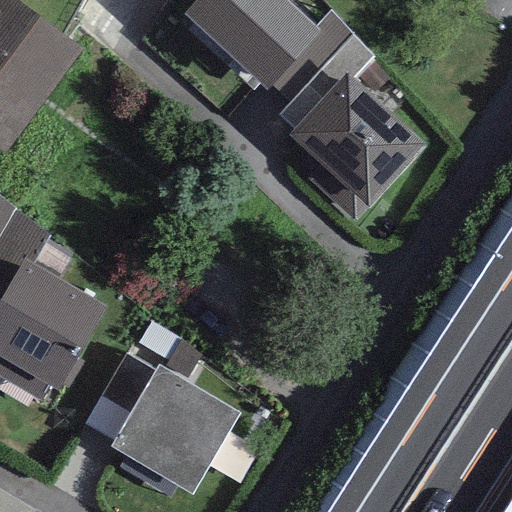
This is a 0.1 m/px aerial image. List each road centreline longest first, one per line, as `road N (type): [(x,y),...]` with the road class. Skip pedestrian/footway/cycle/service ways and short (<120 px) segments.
road 1 (residential): [(511,128),(270,511)]
road 2 (motorway): [(511,358),(411,511)]
